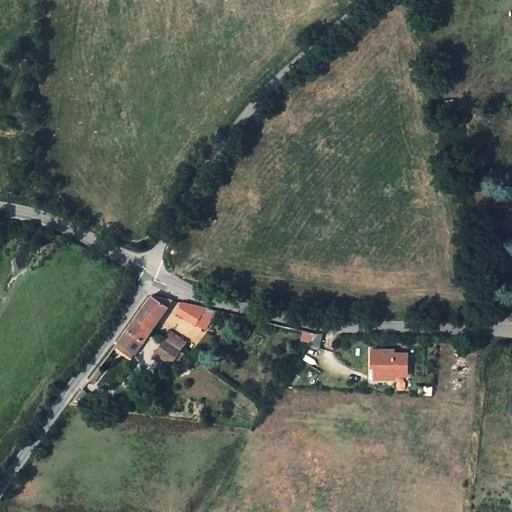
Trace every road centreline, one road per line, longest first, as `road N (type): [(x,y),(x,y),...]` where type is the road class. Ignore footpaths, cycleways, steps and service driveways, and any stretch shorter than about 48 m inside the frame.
road 1 (unclassified): [(511,333),(348,329),(242,311),(150,275)]
road 2 (unclassified): [(366,0),(236,119),(191,185),(150,275)]
road 3 (unclassified): [(150,275),(0,491)]
road 4 (unclassified): [(0,210),(73,231),(150,275)]
